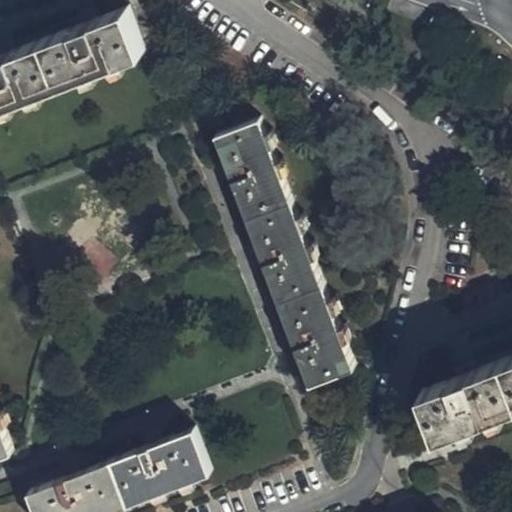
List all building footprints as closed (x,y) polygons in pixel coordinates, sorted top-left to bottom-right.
[(0,53),(0,105),(146,50),(127,5),(0,53)] [(215,132),(311,381),(357,363),(261,115),(215,132)] [(511,345),(436,375),(451,418),(511,395),(511,345)] [(0,453),(14,449),(0,412),(0,453)] [(32,489),(39,511),(102,511),(213,471),(195,426),(32,489)]
